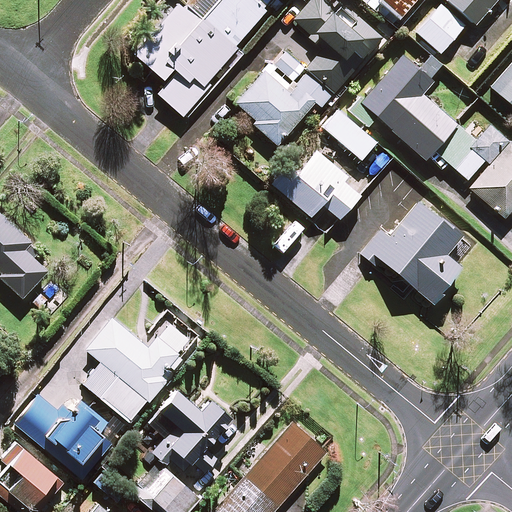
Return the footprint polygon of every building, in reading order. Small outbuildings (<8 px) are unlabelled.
[(273,0),(192,0),(173,23),(170,20),(138,58),(168,84),(159,95),(182,114),(206,87),(202,83),(273,0)] [(337,10),(324,0),(305,0),(290,20),(342,61),(349,52),(360,61),(379,38),(339,7),(337,10)] [(414,0),(380,0),(373,9),(393,26),(414,0)] [(463,27),(431,0),(429,0),(407,26),(439,54),(463,27)] [(502,0),(443,0),(444,0),(477,30),(502,0)] [(350,74),(324,49),(304,71),(283,51),(235,104),(255,123),(252,125),(275,146),(312,106),(316,111),(350,74)] [(501,64),(506,68),(488,88),(511,108),(511,51),(501,64)] [(366,96),(363,93),(348,110),(366,127),(375,117),(423,161),(432,151),(465,181),(502,139),(488,126),(474,142),(452,122),(451,123),(420,95),(431,83),(402,56),(366,96)] [(374,144),(337,112),(322,129),(359,161),(374,144)] [(511,207),(511,146),(508,143),(468,190),(502,219),(511,207)] [(388,159),(379,152),(359,173),(368,181),(388,159)] [(345,178),(314,153),(296,174),(285,165),(269,185),(309,218),(319,206),(338,220),(357,197),(341,183),(345,178)] [(459,238),(416,203),(385,241),(382,238),(369,254),(430,304),(459,268),(444,256),(459,238)] [(28,241),(0,214),(0,273),(1,274),(0,274),(0,277),(21,298),(47,272),(22,248),(28,241)] [(147,347),(109,316),(84,347),(102,361),(83,384),(129,422),(166,377),(161,373),(177,354),(156,336),(147,347)] [(198,408),(174,386),(154,408),(173,425),(152,447),(179,472),(190,460),(202,471),(214,458),(206,450),(234,420),(208,396),(198,408)] [(81,480),(112,442),(99,431),(105,424),(72,396),(59,413),(37,394),(13,422),(81,480)] [(271,511),(325,451),(291,422),(212,511),(271,511)] [(55,476),(16,441),(2,458),(9,464),(0,474),(0,495),(19,511),(30,511),(26,509),(55,476)] [(185,511),(198,497),(162,467),(137,497),(154,511),(185,511)] [(88,511),(107,511),(96,503),(88,511)]
